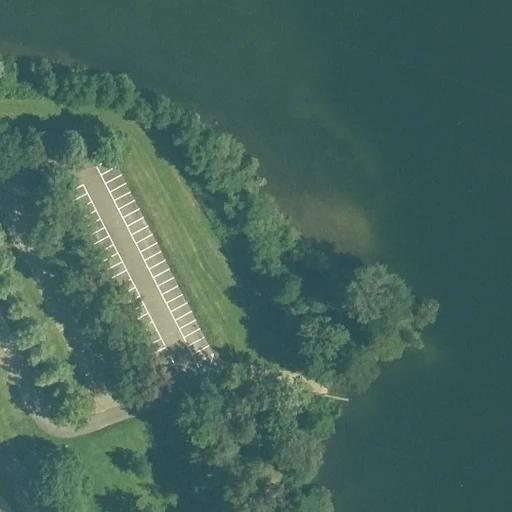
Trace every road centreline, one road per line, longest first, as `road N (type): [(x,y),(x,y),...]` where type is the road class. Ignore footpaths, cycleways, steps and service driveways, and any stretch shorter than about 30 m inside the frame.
road 1 (unclassified): [(0,176),(85,173),(191,373)]
road 2 (unclassified): [(191,373),(187,386),(62,435),(44,424),(0,334)]
